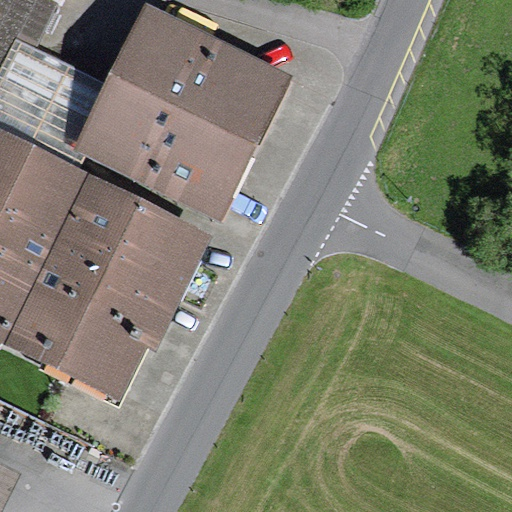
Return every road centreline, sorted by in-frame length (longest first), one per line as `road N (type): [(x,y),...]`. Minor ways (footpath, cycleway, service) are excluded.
road 1 (unclassified): [(149,511),(315,201)]
road 2 (residential): [(315,201),(511,302)]
road 3 (unclassified): [(315,201),(404,0)]
